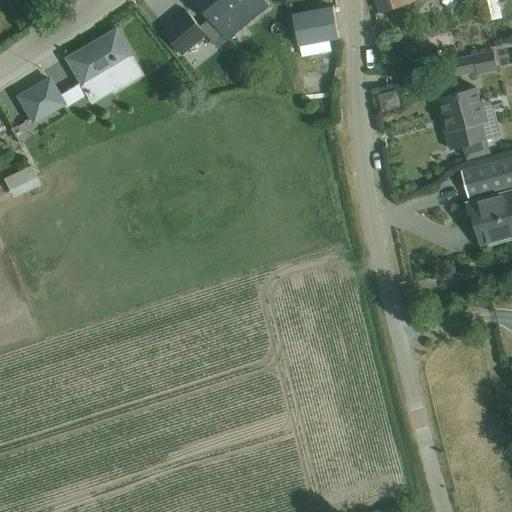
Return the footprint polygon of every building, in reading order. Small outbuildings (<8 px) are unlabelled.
[(270,6),(269,5),(264,0),(193,0),(210,20),(227,40),(227,41),(228,40),(247,24),(261,12),(270,6)] [(375,0),(380,12),(405,4),(404,0),(375,0)] [(333,7),(293,14),(299,46),(330,40),(339,39),(333,7)] [(189,12),(188,12),(188,11),(163,32),(173,43),(182,55),(183,55),(197,43),(207,35),(207,34),(193,18),(189,12)] [(493,23),(485,25),(490,47),(497,46),(493,23)] [(142,77),(132,60),(133,59),(117,31),(66,60),(82,88),(84,88),(92,103),(113,91),(114,93),(142,77)] [(494,51),(448,62),(451,77),(497,67),(494,51)] [(65,102),(50,76),(19,94),(34,120),(65,102)] [(500,136),(494,116),(485,118),(477,87),(471,89),(471,86),(463,88),(464,91),(440,97),(449,128),(446,129),(452,150),(463,146),(467,159),(492,152),(488,139),(500,136)] [(385,108),(400,104),(397,92),(381,96),(385,108)] [(469,198),(511,186),(511,157),(461,171),(465,185),(468,196),(469,198)] [(30,166),(3,179),(9,191),(36,178),(30,166)] [(511,191),(467,204),(470,214),(472,224),(475,223),(478,233),(482,247),(502,241),(511,238),(511,191)]
